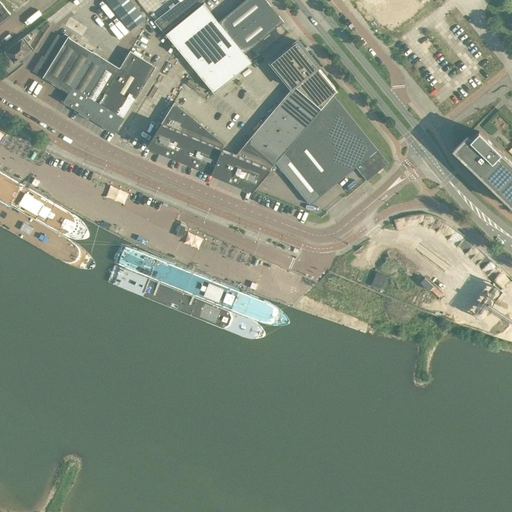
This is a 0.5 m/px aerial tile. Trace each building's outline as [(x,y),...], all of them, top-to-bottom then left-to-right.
[(0,0),(0,21),(10,13),(9,12),(0,0)] [(0,0),(9,12),(13,9),(14,8),(14,7),(14,6),(14,5),(13,5),(13,4),(5,0),(0,0)] [(144,19),(128,0),(105,0),(130,30),(144,19)] [(179,0),(180,1),(154,21),(163,32),(203,0),(179,0)] [(265,0),(245,0),(218,22),(203,3),(193,12),(242,70),(251,62),(244,54),(283,21),(265,0)] [(419,82),(442,110),(468,88),(471,92),(482,83),(479,79),(497,64),(444,0),(440,0),(387,44),(412,74),(419,82)] [(242,70),(193,12),(166,34),(214,93),(242,70)] [(45,21),(41,25),(45,29),(49,25),(45,21)] [(31,39),(27,34),(5,51),(5,54),(7,56),(10,56),(14,63),(32,49),(27,42),(31,39)] [(34,68),(32,71),(43,77),(44,78),(45,78),(66,92),(68,93),(64,101),(62,99),(61,100),(76,110),(100,70),(87,62),(93,52),(92,51),(70,37),(68,36),(64,34),(62,38),(57,35),(44,56),(42,55),(34,68)] [(147,57),(152,48),(138,39),(133,49),(147,57)] [(252,190),(276,162),(333,94),(333,95),(336,91),(337,91),(296,41),(295,41),(296,42),(270,62),(292,88),(240,150),(236,154),(222,148),(224,144),(174,102),(147,146),(165,154),(164,155),(171,157),(172,156),(190,164),(190,165),(197,168),(197,167),(228,180),(228,181),(234,183),(235,183),(252,190)] [(100,70),(76,110),(79,111),(78,113),(88,119),(89,118),(115,134),(115,133),(155,67),(144,59),(133,53),(130,51),(119,68),(93,52),(87,62),(100,70)] [(377,172),(382,168),(388,163),(377,149),(333,95),(333,94),(276,162),(310,204),(355,167),(367,181),(377,172)] [(511,163),(479,131),(471,139),(467,135),(456,146),(453,149),(457,153),(511,205),(511,163)] [(0,174),(0,200),(24,215),(36,195),(0,174)] [(0,200),(0,227),(13,235),(24,215),(0,200)] [(79,225),(70,246),(304,347),(314,326),(79,225)] [(63,243),(54,264),(302,371),(311,350),(304,347),(70,246),(63,243)] [(377,273),(376,277),(372,285),(382,290),(388,277),(377,273)] [(425,277),(421,282),(429,290),(434,285),(425,277)]
